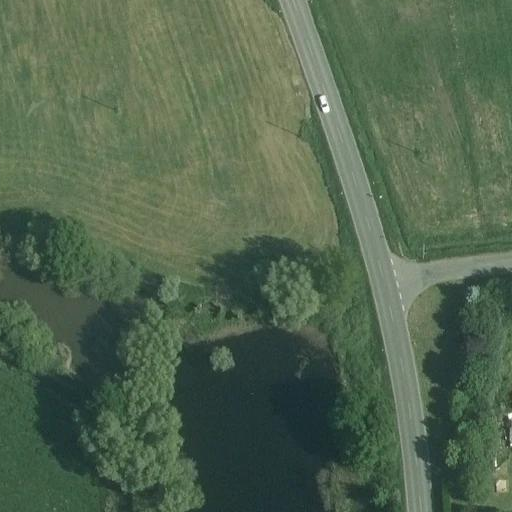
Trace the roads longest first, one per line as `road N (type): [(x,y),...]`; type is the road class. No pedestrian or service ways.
road 1 (tertiary): [(385,286),(292,0)]
road 2 (tertiary): [(416,511),(385,286)]
road 3 (residential): [(385,286),(511,262)]
